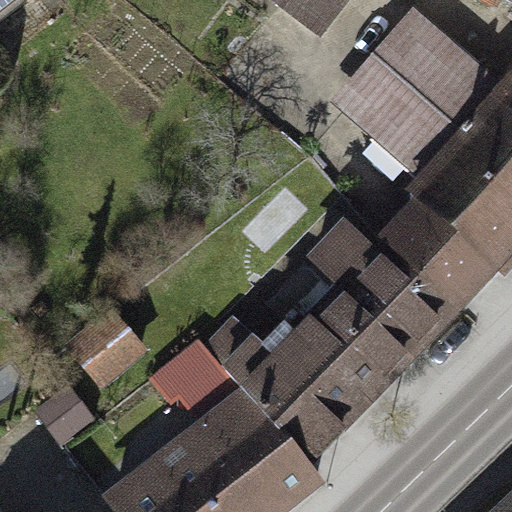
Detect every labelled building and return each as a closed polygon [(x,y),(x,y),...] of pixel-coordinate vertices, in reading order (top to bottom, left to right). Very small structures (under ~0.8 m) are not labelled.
[(0,0),(0,19),(23,0),(0,0)] [(273,0),(326,34),(348,0),(240,0),(241,0),(273,0)] [(429,172),(505,92),(414,11),(341,94),(429,172)] [(511,97),(505,92),(429,172),(416,187),(432,201),(509,270),(511,266),(511,97)] [(509,270),(432,201),(387,243),(458,319),(509,270)] [(458,319),(387,243),(362,218),(326,252),(349,276),(281,341),(241,300),(195,344),(319,471),(458,319)] [(154,353),(115,308),(70,346),(109,392),(154,353)] [(205,432),(273,511),(294,511),(326,485),(319,471),(195,344),(160,380),(205,432)] [(103,424),(76,390),(41,417),(68,451),(103,424)] [(159,472),(193,511),(273,511),(205,432),(159,472)] [(193,511),(159,472),(154,465),(111,502),(119,511),(193,511)] [(511,511),(511,495),(494,511),(511,511)]
